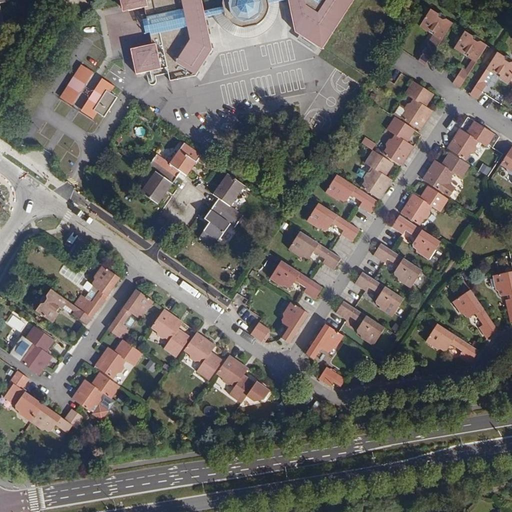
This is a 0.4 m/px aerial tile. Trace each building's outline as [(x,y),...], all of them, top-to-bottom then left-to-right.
[(0,0),(0,14),(3,14),(1,5),(11,3),(9,0),(0,0)] [(226,0),(226,4),(226,5),(226,6),(207,10),(204,0),(124,0),(126,9),(129,11),(147,7),(150,18),(153,32),(155,44),(137,48),(135,51),(140,74),(154,71),(169,67),(170,73),(172,73),(174,81),(199,75),(216,50),(208,17),(221,15),(228,13),(229,15),(240,13),(238,5),(238,2),(239,0),(249,0),(254,3),(258,2),(260,8),(270,6),(271,4),(277,3),(288,0),(289,0),(297,32),(319,46),(339,15),(343,18),(354,0),(226,0)] [(277,9),(277,3),(271,4),(270,6),(260,8),(258,2),(254,3),(249,0),(239,0),(238,2),(238,5),(240,13),(229,15),(228,13),(221,15),(223,20),(227,26),(232,30),(238,34),(245,36),(252,36),(259,34),(265,31),(270,27),(273,22),(276,16),(277,9)] [(452,25),(431,11),(419,29),(440,43),(452,25)] [(319,46),(323,49),(343,18),(339,15),(319,46)] [(153,32),(150,18),(145,19),(148,34),(153,32)] [(484,46),(464,33),(452,51),(469,61),(473,64),(484,46)] [(434,52),(440,43),(436,40),(429,49),(434,52)] [(429,49),(427,48),(418,63),(425,67),(434,52),(429,49)] [(511,77),(511,63),(496,54),(470,96),(476,100),(492,76),(507,85),(511,77)] [(469,61),(462,70),(467,74),(473,64),(469,61)] [(73,106),(94,73),(82,65),(60,98),(73,106)] [(154,71),(155,77),(170,73),(169,67),(154,71)] [(467,74),(462,70),(452,85),(458,89),(467,74)] [(427,108),(434,96),(412,83),(405,94),(413,100),(407,108),(400,104),(393,114),(420,131),(432,112),(427,108)] [(112,87),(109,85),(96,105),(99,107),(107,112),(119,92),(112,87)] [(415,132),(394,119),(386,131),(394,136),(391,140),(388,141),(386,145),(386,149),(382,155),(401,167),(413,148),(407,144),(415,132)] [(495,136),(474,123),(466,134),(460,130),(448,149),(468,161),(472,155),(474,154),(477,149),(477,147),(479,143),(487,147),(495,136)] [(366,138),(362,143),(373,150),(377,144),(366,138)] [(152,159),(176,176),(180,171),(187,175),(201,154),(184,142),(169,162),(156,153),(152,159)] [(511,147),(500,166),(506,171),(507,174),(511,176),(511,147)] [(393,166),(373,153),(365,164),(372,169),(370,174),(366,174),(364,178),(364,182),(361,188),(379,200),(392,181),(386,177),(393,166)] [(470,168),(449,154),(441,166),(435,162),(423,181),(450,198),(456,189),(450,185),(452,182),(451,179),(454,174),(463,180),(470,168)] [(176,176),(152,159),(148,165),(154,170),(140,191),(157,203),(176,176)] [(219,198),(216,203),(240,219),(243,214),(232,206),(246,185),(228,172),(213,193),(219,198)] [(377,203),(338,177),(326,195),(338,202),(340,201),(344,204),(347,203),(351,197),(362,204),(359,208),(370,215),(377,203)] [(448,202),(427,188),(419,200),(413,195),(401,214),(420,227),(424,220),(428,220),(430,215),(430,212),(433,208),(441,213),(448,202)] [(236,226),(240,219),(216,203),(205,218),(211,222),(200,238),(214,248),(223,234),(231,223),(236,226)] [(359,232),(319,206),(308,224),(319,231),(322,230),(326,233),(328,232),(332,226),(343,233),(341,237),(351,244),(359,232)] [(440,243),(399,217),(392,228),(403,235),(405,232),(416,240),(412,246),(412,248),(415,250),(417,253),(429,261),(440,243)] [(341,260),(301,234),(290,252),(302,259),(304,258),(308,261),(310,260),(314,254),(325,261),(323,265),(333,271),(341,260)] [(421,272),(380,246),(373,258),(384,265),(386,261),(397,268),(393,275),(394,277),(397,279),(397,282),(410,290),(421,272)] [(322,289),(282,263),(271,281),(282,288),(286,287),(289,290),(292,289),(296,283),(307,290),(305,294),(315,300),(322,289)] [(81,296),(74,305),(92,318),(119,279),(102,267),(94,279),(95,282),(92,285),(94,288),(86,299),(81,296)] [(403,300),(362,274),(355,286),(366,292),(368,289),(379,296),(375,303),(375,305),(378,306),(379,309),(392,317),(403,300)] [(511,322),(511,274),(493,278),(497,292),(499,293),(500,298),(503,299),(510,297),(511,309),(511,310),(508,311),(511,323),(511,322)] [(88,324),(92,318),(74,305),(52,290),(48,296),(44,297),(42,300),(43,305),(38,312),(54,323),(66,305),(79,314),(77,317),(88,324)] [(154,303),(136,291),(109,330),(121,338),(128,327),(124,325),(132,314),(137,318),(141,318),(142,315),(146,314),(154,303)] [(238,311),(247,300),(238,293),(229,305),(238,311)] [(498,331),(471,293),(454,305),(463,316),(465,317),(468,320),(470,320),(475,316),(484,326),(479,330),(487,339),(490,337),(498,331)] [(384,329),(344,303),(337,314),(347,321),(350,318),(360,325),(356,331),(357,333),(360,336),(361,339),(373,346),(384,329)] [(306,314),(292,304),(284,315),(285,319),(283,322),(283,325),(289,329),(282,339),(289,345),(309,315),(306,314)] [(183,323),(164,310),(151,329),(158,334),(158,337),(163,340),(166,339),(170,342),(165,350),(176,358),(190,337),(179,329),(183,323)] [(4,324),(20,334),(27,324),(11,314),(4,324)] [(270,331),(259,324),(255,330),(252,335),(263,342),(270,331)] [(328,327),(325,326),(306,356),(314,361),(322,350),(328,353),(330,352),(332,349),(335,349),(343,337),(328,327)] [(55,341),(35,327),(26,338),(35,344),(32,349),(29,349),(26,353),(26,356),(22,362),(36,372),(40,375),(53,357),(47,353),(55,341)] [(480,352),(439,327),(428,344),(440,352),(442,351),(446,353),(449,353),(453,346),(463,354),(461,357),(472,363),(480,352)] [(207,340),(197,333),(184,352),(190,356),(191,359),(195,361),(198,361),(202,364),(197,372),(208,380),(223,359),(212,352),(215,346),(207,340)] [(137,349),(123,340),(116,351),(109,347),(97,365),(115,378),(119,372),(123,372),(126,367),(126,364),(128,360),(136,366),(144,354),(137,349)] [(249,369),(230,356),(217,374),(223,378),(224,382),(228,384),(231,384),(236,387),(230,395),(241,403),(255,382),(244,375),(249,369)] [(145,369),(153,372),(157,364),(149,361),(145,369)] [(334,382),(339,375),(328,368),(320,379),(331,387),(334,382)] [(23,415),(32,422),(44,405),(24,390),(31,379),(20,371),(13,383),(16,385),(6,400),(19,409),(20,410),(22,412),(23,415)] [(121,387),(101,373),(93,385),(86,380),(79,391),(73,399),(81,405),(92,412),(97,405),(100,405),(103,400),(102,398),(105,394),(113,399),(121,387)] [(339,375),(334,382),(341,386),(345,379),(339,375)] [(65,419),(44,405),(32,422),(42,429),(46,429),(48,430),(52,430),(56,424),(68,432),(73,424),(77,427),(84,416),(77,411),(73,408),(65,419)]
